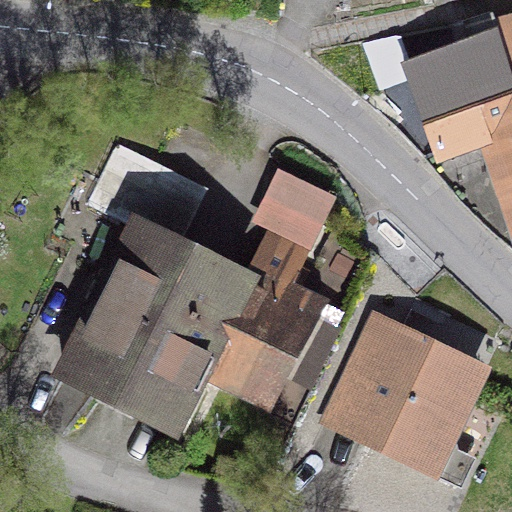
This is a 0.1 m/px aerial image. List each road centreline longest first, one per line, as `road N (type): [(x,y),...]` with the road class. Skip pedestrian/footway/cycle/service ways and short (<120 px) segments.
road 1 (residential): [(511,287),(329,114),(271,78),(136,40),(0,26)]
road 2 (residential): [(0,428),(71,470),(283,511)]
